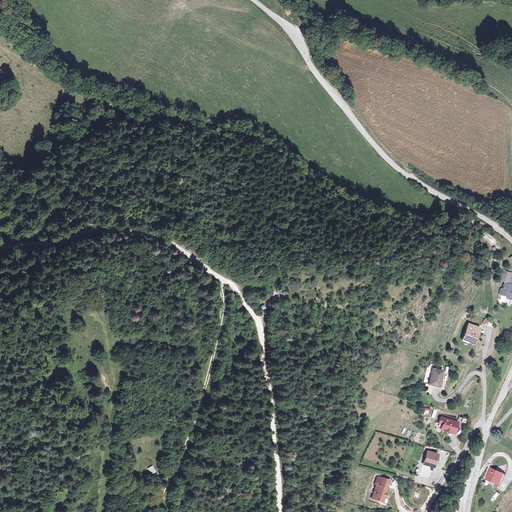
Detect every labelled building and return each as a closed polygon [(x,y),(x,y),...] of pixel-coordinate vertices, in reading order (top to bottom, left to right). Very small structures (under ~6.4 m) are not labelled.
[(510,271),(501,269),(499,279),(504,280),(502,288),(500,287),(499,292),(507,294),(507,297),(511,297),(511,291),(509,291),(507,290),(508,286),(510,286),(511,283),(511,279),(508,278),(510,271)] [(475,326),(469,342),(473,344),(473,343),(479,345),(486,331),(475,326)] [(434,364),(429,384),(444,388),(448,371),(439,369),(439,365),(434,364)] [(447,431),(459,434),(461,426),(459,426),(460,424),(454,422),(450,420),(448,426),(447,431)] [(425,450),(422,462),(432,466),(436,452),(425,450)] [(149,470),(152,475),(156,472),(153,468),(154,467),(154,466),(154,464),(154,463),(154,462),(153,461),(152,460),(151,459),(149,458),(148,458),(146,459),(145,459),(144,460),(143,461),(142,462),(142,463),(142,465),(142,466),(143,468),(144,469),(145,470),(147,470),(149,470)] [(505,472),(492,467),(488,476),(500,482),(502,477),(503,478),(505,472)] [(373,498),(383,501),(387,486),(383,485),(385,479),(378,477),(376,483),(378,483),(373,498)]
